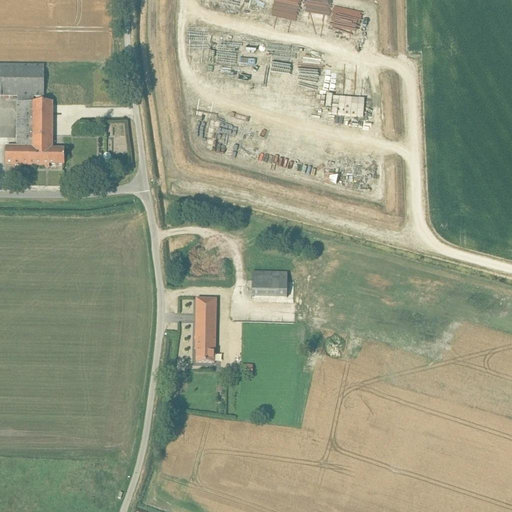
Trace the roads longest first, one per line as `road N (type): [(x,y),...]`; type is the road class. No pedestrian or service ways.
road 1 (track): [(186,0),(186,19),(405,68),(418,250)]
road 2 (track): [(511,273),(177,182)]
road 3 (unclassified): [(124,511),(161,341),(146,187)]
road 4 (unclassified): [(146,187),(127,0)]
road 5 (unclassified): [(146,187),(0,196)]
